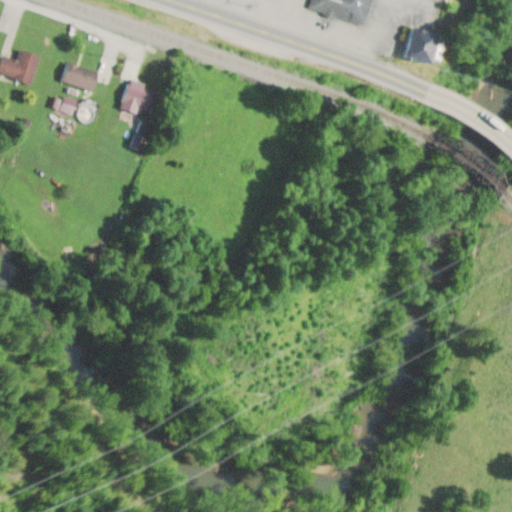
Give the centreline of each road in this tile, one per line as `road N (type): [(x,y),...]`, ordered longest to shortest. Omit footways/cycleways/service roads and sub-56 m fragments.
road 1 (primary): [(177,0),(431,91)]
road 2 (residential): [(138,45),(13,0)]
